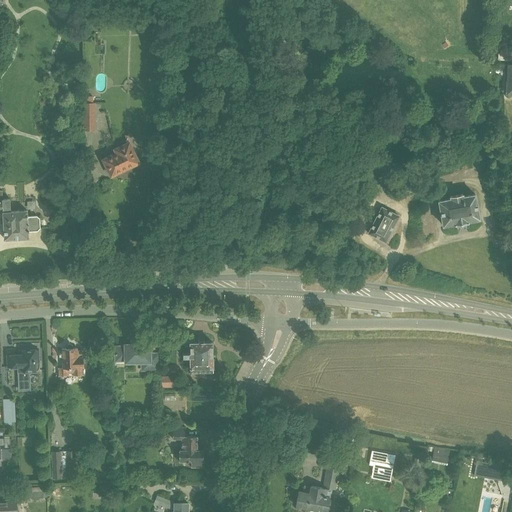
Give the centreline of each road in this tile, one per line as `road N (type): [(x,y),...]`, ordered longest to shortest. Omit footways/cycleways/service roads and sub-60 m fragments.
road 1 (primary): [(286,284),(0,302)]
road 2 (residential): [(0,314),(151,310),(281,323)]
road 3 (residential): [(511,337),(434,325),(281,323)]
road 4 (primary): [(511,319),(286,284)]
road 5 (residential): [(236,511),(235,438),(281,323)]
